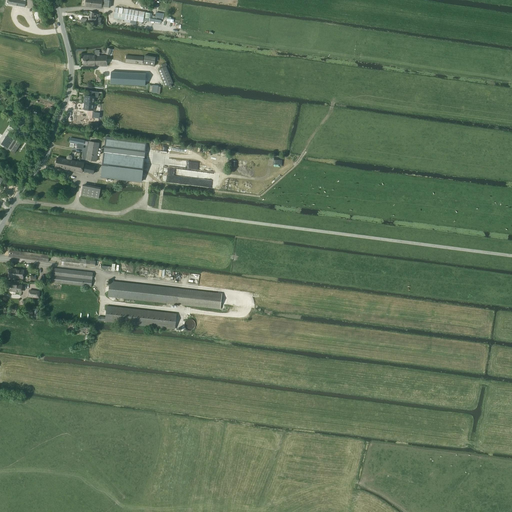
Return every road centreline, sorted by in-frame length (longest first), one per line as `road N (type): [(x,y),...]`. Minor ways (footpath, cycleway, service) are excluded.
road 1 (track): [(511,256),(135,206)]
road 2 (tertiary): [(0,228),(46,157),(70,89),(53,0)]
